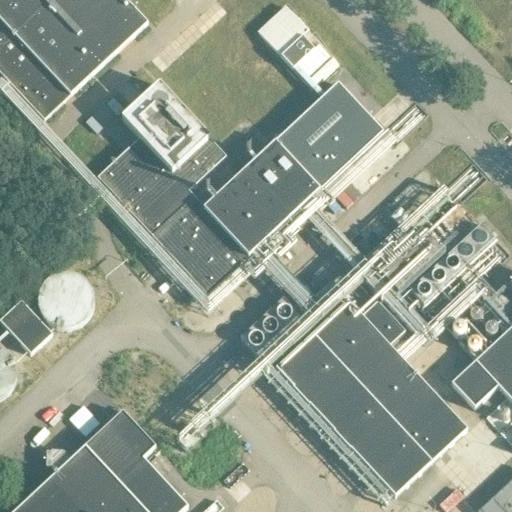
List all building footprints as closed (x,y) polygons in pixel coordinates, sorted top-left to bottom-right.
[(148,27),(122,0),(0,0),(0,76),(44,123),(148,27)] [(285,10),(258,36),(312,93),(339,68),(285,10)] [(337,88),(205,211),(189,194),(226,160),(159,88),(121,123),(138,141),(96,180),(207,299),(382,137),(337,88)] [(400,210),(390,219),(399,228),(408,219),(400,210)] [(319,220),(313,226),(318,231),(324,226),(319,220)] [(498,391),(507,401),(511,405),(511,287),(511,288),(511,289),(511,331),(452,388),(475,413),(498,391)] [(0,325),(31,358),(52,338),(22,305),(0,325)] [(361,320),(348,305),(276,373),(395,501),(467,434),(389,350),(406,335),(378,305),(361,320)] [(53,406),(87,442),(101,430),(67,393),(53,406)] [(186,511),(188,510),(143,462),(156,451),(123,415),(71,463),(63,455),(52,455),(51,470),(54,470),(59,475),(18,511),(186,511)] [(511,511),(511,482),(480,511),(511,511)]
